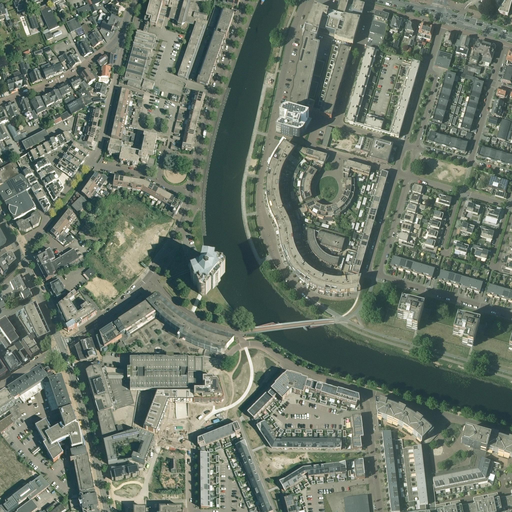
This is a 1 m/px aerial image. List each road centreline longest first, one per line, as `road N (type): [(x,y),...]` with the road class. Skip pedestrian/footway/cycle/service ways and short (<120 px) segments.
road 1 (residential): [(305,0),(258,192),(272,255),(320,304)]
road 2 (residential): [(246,0),(191,197)]
road 3 (residential): [(191,197),(166,250),(132,294),(61,345)]
road 4 (tertiary): [(107,511),(61,345)]
road 5 (residential): [(368,391),(307,373),(256,343),(223,359)]
road 6 (residential): [(511,433),(368,391)]
road 7 (residential): [(511,314),(378,275)]
road 8 (residential): [(0,103),(69,75),(117,37)]
road 9 (residential): [(337,125),(319,121),(314,148),(396,172)]
road 10 (residential): [(458,190),(444,253),(465,192)]
road 11 (residential): [(91,161),(121,48),(117,37)]
road 12 (residential): [(372,6),(337,125)]
road 13 (residential): [(504,44),(469,163)]
road 14 (residential): [(507,204),(490,265),(497,265),(511,216)]
road 15 (residential): [(380,511),(368,391)]
road 16 (unknown): [(53,472),(18,432),(76,403)]
